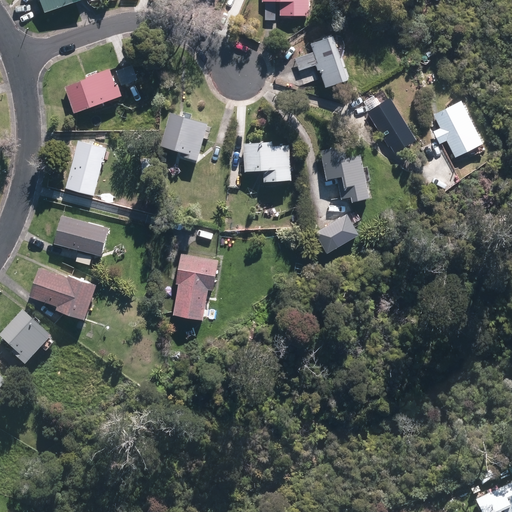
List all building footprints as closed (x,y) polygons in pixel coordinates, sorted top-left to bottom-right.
[(42,0),(46,11),(80,0),(42,0)] [(266,0),(267,18),(278,18),(278,2),(285,2),(285,15),(316,15),(315,0),(266,0)] [(342,32),(314,43),(318,52),(300,58),(304,69),(322,62),(331,87),(358,77),(342,32)] [(135,65),(118,71),(132,106),(152,98),(145,80),(141,81),(135,65)] [(115,68),(68,87),(78,112),(125,94),(115,68)] [(388,88),(369,100),(374,108),(370,111),(391,144),(393,142),(399,151),(423,136),(398,96),(394,98),(388,88)] [(212,123),(175,114),(167,143),(187,148),(185,153),(203,158),(212,123)] [(276,142),(249,144),(251,169),(269,168),(269,180),(295,178),(292,146),(276,147),(276,142)] [(110,150),(83,143),(71,188),(98,195),(110,150)] [(350,144),(322,151),(329,178),(339,175),(344,196),(358,193),(360,200),(375,196),(365,156),(354,159),(350,144)] [(349,215),(318,232),(329,252),(360,235),(349,215)] [(113,229),(63,216),(57,240),(107,253),(113,229)] [(219,261),(183,255),(178,282),(181,282),(176,313),(204,318),(209,287),(214,287),(219,261)] [(73,279),(41,270),(32,297),(62,306),(61,307),(90,315),(99,284),(74,276),(73,279)] [(25,312),(5,336),(22,350),(18,355),(29,365),(53,336),(25,312)] [(0,375),(0,394),(9,385),(0,375)] [(511,511),(511,482),(477,500),(482,511),(511,511)]
